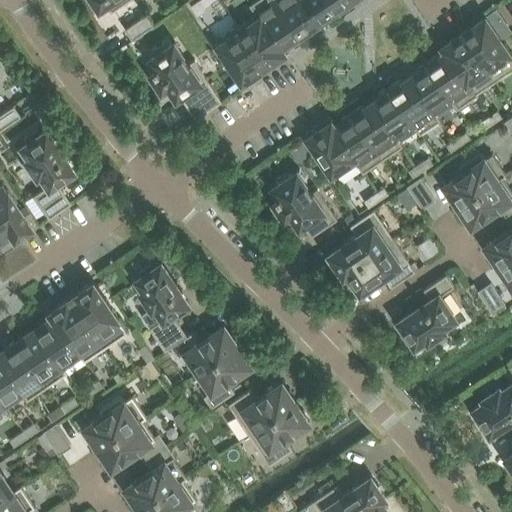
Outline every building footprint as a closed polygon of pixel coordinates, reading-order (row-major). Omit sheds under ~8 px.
[(107,3),(112,11),(127,0),(95,0),(98,3),(98,4),(99,5),(101,7),(107,3)] [(255,0),(250,3),(257,13),(256,14),(284,55),(284,54),(284,53),(286,52),(282,46),(289,41),(291,44),(300,38),(274,0),(255,0)] [(274,0),(300,38),(312,30),(311,27),(318,22),(303,0),(274,0)] [(340,11),(331,0),(303,0),(318,22),(327,16),(329,19),(340,11)] [(331,0),(340,11),(350,4),(348,1),(350,0),(331,0)] [(154,24),(147,13),(125,27),(133,38),(154,24)] [(284,55),(256,14),(236,27),(264,68),(265,68),(264,66),(265,66),(266,67),(268,66),(267,64),(282,55),(282,56),(284,55)] [(467,29),(466,28),(465,29),(498,78),(511,68),(511,54),(486,16),(484,18),(483,17),(481,18),(481,19),(467,29)] [(248,78),(262,68),(263,69),(264,68),(236,27),(216,41),(243,81),(246,79),(246,80),(248,79),(248,78)] [(448,42),(447,41),(446,42),(479,91),(498,78),(465,29),(464,29),(465,30),(464,31),(463,30),(461,31),(462,32),(448,42)] [(154,56),(151,58),(157,66),(155,68),(157,70),(152,74),(163,89),(169,85),(178,97),(181,95),(196,117),(222,100),(195,58),(189,62),(184,54),(183,54),(175,42),(172,44),(168,38),(150,50),(154,56)] [(440,55),(438,53),(429,59),(460,106),(479,94),(478,92),(479,91),(446,42),(445,42),(446,43),(443,45),(447,51),(440,55)] [(417,67),(419,70),(411,75),(441,119),(437,113),(454,102),(458,108),(460,106),(429,59),(417,67)] [(402,81),(400,78),(389,86),(421,133),(441,119),(411,75),(402,81)] [(416,127),(420,133),(421,133),(389,86),(379,93),(381,95),(371,102),(401,146),(403,145),(399,139),(416,127)] [(364,106),(363,104),(350,112),(382,159),(401,146),(371,102),(364,106)] [(0,128),(20,115),(12,104),(0,112),(0,128)] [(503,116),(498,109),(493,112),(498,120),(503,116)] [(329,122),(329,121),(328,121),(356,163),(357,162),(364,171),(382,159),(350,112),(341,118),(343,121),(336,126),(332,120),(329,122)] [(478,123),(483,130),(498,120),(493,112),(478,123)] [(311,135),(308,136),(335,177),(356,163),(328,121),(327,122),(327,123),(313,133),(312,132),(310,134),(311,135)] [(70,202),(56,180),(71,169),(44,130),(40,132),(39,133),(36,129),(23,138),(26,142),(24,143),(25,143),(20,146),(28,157),(25,159),(35,175),(39,173),(47,184),(32,194),(48,217),(70,202)] [(471,137),(467,130),(454,139),(459,146),(471,137)] [(447,144),(452,151),(459,146),(454,139),(447,144)] [(452,193),(450,194),(459,207),(504,177),(503,176),(507,173),(493,152),(485,157),(481,151),(460,165),(464,171),(446,184),(452,193)] [(434,163),(429,156),(414,165),(419,173),(434,163)] [(409,169),(414,176),(419,173),(414,165),(409,169)] [(307,183),(306,183),(298,170),(274,186),(280,195),(278,196),(280,199),(275,202),(285,218),(292,213),(300,226),(304,223),(312,235),(338,218),(317,187),(312,191),(307,183)] [(424,206),(435,198),(421,177),(409,185),(424,206)] [(511,212),(511,188),(504,177),(459,207),(465,216),(467,214),(473,224),(498,206),(505,217),(511,212)] [(0,184),(0,231),(3,235),(10,231),(13,235),(29,224),(1,183),(0,184)] [(389,193),(384,186),(375,192),(380,199),(389,193)] [(365,199),(369,206),(380,199),(375,192),(365,199)] [(342,270),(343,272),(344,273),(395,239),(376,211),(375,208),(358,220),(351,224),(357,233),(345,242),(346,243),(331,253),(333,256),(332,256),(333,258),(334,257),(342,270)] [(352,212),(345,217),(350,225),(351,224),(358,220),(352,212)] [(511,212),(505,217),(511,226),(487,244),(493,253),(491,254),(497,263),(511,252),(511,212)] [(426,258),(439,249),(430,236),(417,245),(426,258)] [(393,285),(416,269),(395,239),(344,273),(345,274),(349,272),(362,290),(372,283),(374,285),(386,276),(393,285)] [(511,252),(497,263),(505,276),(507,275),(511,281),(511,252)] [(150,326),(166,349),(172,345),(188,334),(174,313),(189,302),(167,269),(162,262),(158,265),(157,266),(154,262),(141,270),(143,274),(142,275),(143,276),(138,278),(146,290),(143,292),(153,307),(157,305),(165,317),(150,326)] [(455,285),(447,273),(424,288),(432,298),(400,320),(403,324),(402,324),(403,325),(399,328),(408,341),(412,339),(413,340),(416,344),(427,336),(430,339),(445,329),(443,326),(456,317),(441,294),(455,285)] [(128,330),(95,281),(72,297),(105,346),(128,330)] [(494,311),(506,303),(491,282),(480,289),(494,311)] [(105,346),(72,297),(53,310),(86,359),(105,346)] [(52,310),(55,315),(37,327),(67,371),(68,371),(63,363),(80,351),(85,359),(86,359),(53,310),(52,310)] [(195,330),(188,334),(172,345),(179,356),(187,351),(200,370),(239,344),(233,335),(234,334),(232,332),(231,333),(225,324),(211,334),(211,333),(202,339),(202,340),(195,330)] [(67,371),(37,327),(18,340),(48,384),(67,371)] [(48,384),(18,340),(0,351),(0,353),(29,397),(48,384)] [(146,343),(139,348),(148,361),(151,358),(155,356),(146,343)] [(246,352),(245,353),(239,344),(200,370),(213,389),(205,395),(212,406),(235,390),(228,380),(229,379),(229,380),(238,374),(238,373),(252,364),(246,355),(247,354),(246,352)] [(29,397),(0,353),(0,394),(8,406),(26,394),(28,398),(29,397)] [(154,377),(161,372),(151,358),(148,361),(144,363),(154,377)] [(118,381),(125,376),(121,370),(114,374),(118,381)] [(91,394),(104,385),(100,378),(86,387),(91,394)] [(252,387),(229,402),(250,433),(297,401),(291,392),(292,391),(290,389),(289,390),(283,381),(269,391),(269,390),(260,396),(259,397),(252,387)] [(483,429),(487,426),(488,428),(491,432),(511,417),(511,383),(502,390),(500,387),(484,397),(486,400),(475,408),(478,412),(477,412),(478,414),(475,416),(483,429)] [(92,435),(91,437),(98,447),(146,414),(133,394),(125,400),(121,394),(100,408),(104,414),(86,426),(92,435)] [(79,402),(75,395),(61,404),(66,411),(79,402)] [(304,409),(302,410),(297,401),(250,433),(270,463),(293,447),(286,437),(287,436),(287,437),(296,431),(296,430),(310,421),(304,412),(305,411),(304,409)] [(61,404),(48,413),(52,420),(66,411),(61,404)] [(143,418),(147,415),(146,414),(98,447),(105,458),(107,457),(113,466),(138,449),(145,459),(167,445),(159,433),(155,436),(143,418)] [(42,427),(37,420),(24,430),(28,436),(42,427)] [(71,444),(57,423),(45,430),(54,444),(60,452),(71,444)] [(24,430),(10,439),(15,445),(28,436),(24,430)] [(38,435),(47,449),(54,444),(45,430),(38,435)] [(133,496),(131,497),(138,508),(187,475),(167,445),(145,459),(152,469),(127,486),(133,496)] [(0,500),(22,485),(22,484),(14,490),(0,469),(0,500)] [(184,478),(188,476),(187,475),(138,508),(141,511),(187,511),(197,506),(193,500),(197,497),(184,478)] [(337,484),(314,500),(321,511),(361,511),(385,496),(372,476),(357,486),(356,484),(343,493),(337,484)] [(0,511),(40,511),(22,485),(0,500),(0,511)] [(390,511),(382,500),(386,497),(385,496),(361,511),(390,511)]
